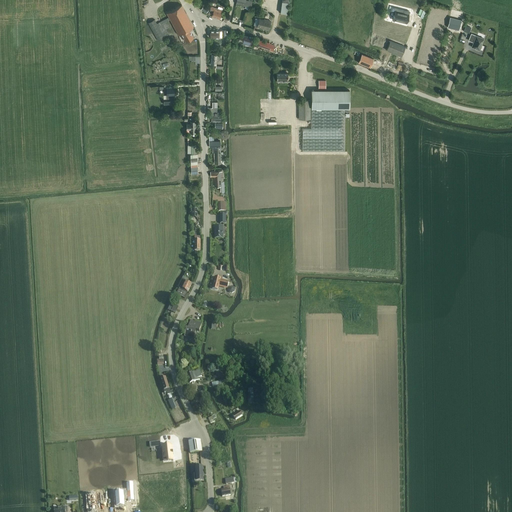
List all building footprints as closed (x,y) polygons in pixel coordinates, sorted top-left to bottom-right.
[(287,14),(287,10),(289,3),(289,0),(281,0),(282,1),(283,1),(281,9),(280,13),(287,14)] [(150,26),(146,29),(154,43),(158,41),(164,37),(169,35),(166,30),(170,28),(167,22),(170,20),(179,35),(181,34),(186,42),(194,38),(189,29),(194,27),(182,5),(167,13),(169,17),(157,24),(155,20),(148,23),(150,26)] [(219,19),(222,10),(210,6),(209,10),(208,14),(212,15),(211,16),(219,19)] [(394,11),(392,19),(398,20),(399,20),(401,20),(407,22),(409,12),(403,10),(402,13),(400,13),(394,11)] [(450,17),(447,27),(459,30),(461,20),(450,17)] [(263,20),(259,19),(257,27),(268,30),(271,21),(264,19),(263,20)] [(210,30),(210,37),(219,38),(222,38),(222,35),(226,35),(226,30),(222,30),(219,30),(210,30)] [(387,48),(386,50),(401,56),(405,47),(410,37),(392,30),(392,31),(388,40),(390,41),(387,48)] [(476,36),(471,34),(469,39),(474,41),(472,47),(476,48),(476,50),(478,51),(479,50),(480,50),(484,39),(476,35),(476,36)] [(250,45),(252,38),(240,35),(238,40),(243,41),(242,42),(250,45)] [(258,39),(257,44),(264,47),(264,48),(272,51),(274,45),(258,39)] [(210,65),(216,65),(216,60),(219,60),(220,55),(211,54),(210,65)] [(362,54),(358,63),(382,72),(385,64),(362,54)] [(396,70),(398,65),(389,62),(387,67),(396,70)] [(277,81),(288,81),(288,73),(277,73),(277,81)] [(166,99),(163,99),(164,105),(175,104),(175,99),(174,99),(174,95),(175,94),(175,88),(166,88),(167,95),(166,95),(166,99)] [(311,110),(311,129),(302,129),(302,151),(344,151),(344,108),(349,108),(349,90),(311,90),(311,108),(341,108),(341,110),(311,110)] [(299,101),(299,115),(297,115),(297,119),(299,119),(311,119),(310,100),(299,101)] [(213,108),(209,108),(209,112),(210,112),(211,112),(211,113),(211,121),(214,121),(215,121),(220,121),(220,113),(217,113),(217,108),(217,107),(217,103),(216,103),(213,102),(213,108)] [(187,124),(187,130),(190,129),(190,133),(196,133),(195,122),(193,122),(193,119),(190,119),(190,124),(187,124)] [(214,141),(209,141),(209,147),(213,147),(213,153),(214,153),(215,164),(221,164),(221,161),(223,161),(223,152),(220,152),(220,147),(220,141),(214,141)] [(214,187),(220,186),(221,192),(225,192),(224,182),(223,182),(223,178),(223,172),(222,172),(222,171),(215,171),(215,172),(210,172),(210,177),(214,177),(214,187)] [(215,226),(215,238),(223,239),(223,235),(224,235),(224,231),(223,231),(223,226),(215,226)] [(184,298),(191,284),(187,281),(188,279),(183,277),(178,287),(179,288),(176,294),(184,298)] [(218,290),(219,287),(227,289),(229,281),(221,279),(221,278),(215,277),(212,289),(218,290)] [(170,304),(167,310),(175,313),(178,306),(173,304),(173,305),(170,304)] [(152,316),(153,315),(154,314),(155,312),(155,311),(154,309),(153,308),(152,307),(151,307),(149,307),(148,308),(147,309),(146,310),(146,311),(146,313),(147,314),(148,315),(149,316),(151,316),(152,316)] [(199,332),(201,326),(202,324),(190,321),(188,329),(186,328),(184,336),(194,339),(196,331),(199,332)] [(216,380),(222,379),(222,378),(224,378),(223,371),(221,372),(219,360),(214,361),(214,360),(212,361),(212,360),(209,360),(210,364),(214,363),(214,365),(216,380)] [(187,375),(190,383),(200,379),(199,377),(202,376),(199,370),(187,375)] [(164,390),(164,393),(167,392),(167,395),(173,393),(173,390),(170,391),(165,376),(160,378),(161,379),(164,390)] [(242,415),(240,411),(233,416),(235,420),(242,415)] [(199,440),(188,442),(189,446),(190,453),(202,451),(201,445),(200,440),(199,440)] [(171,445),(163,446),(164,458),(167,458),(168,460),(173,460),(171,445)] [(196,474),(194,474),(195,481),(204,481),(203,466),(195,467),(196,474)] [(165,485),(159,485),(161,498),(169,497),(169,493),(172,492),(171,482),(164,482),(165,485)] [(124,492),(116,493),(116,506),(124,506),(124,500),(127,500),(127,501),(133,501),(132,484),(126,484),(127,492),(124,492)] [(222,497),(231,495),(229,486),(223,487),(224,491),(221,491),(222,497)] [(88,497),(89,507),(90,511),(97,510),(97,506),(98,506),(97,496),(96,496),(96,493),(88,494),(88,497)]
